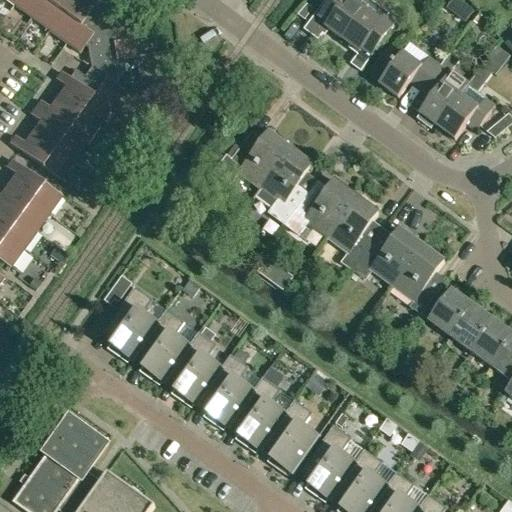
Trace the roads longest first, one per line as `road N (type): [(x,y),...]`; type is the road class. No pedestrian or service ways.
road 1 (residential): [(479,182),(432,175),(220,16)]
road 2 (residential): [(276,506),(70,358)]
road 3 (residential): [(511,306),(496,294),(479,182)]
